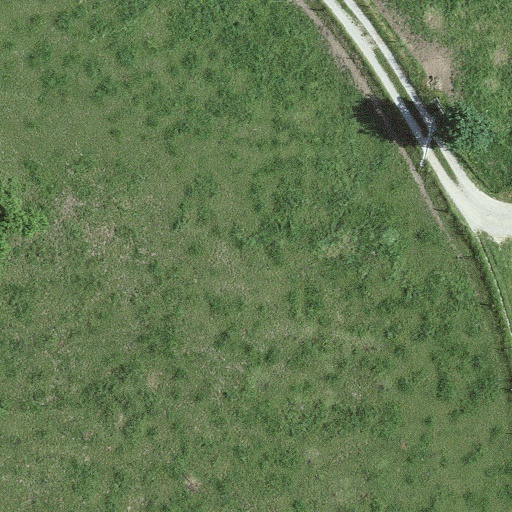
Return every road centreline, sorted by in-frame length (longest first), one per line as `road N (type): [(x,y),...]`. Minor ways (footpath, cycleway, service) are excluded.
road 1 (track): [(328,0),(365,42),(450,178)]
road 2 (track): [(450,178),(511,325)]
